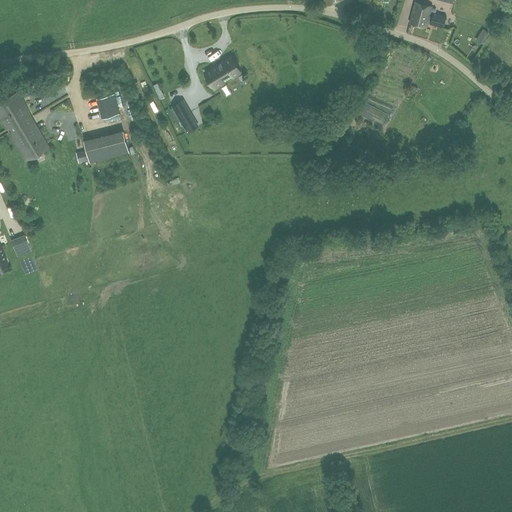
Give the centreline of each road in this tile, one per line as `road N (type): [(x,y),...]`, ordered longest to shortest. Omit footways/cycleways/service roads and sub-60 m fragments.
road 1 (unclassified): [(511,115),(429,45),(318,11),(238,10),(126,42)]
road 2 (track): [(201,511),(247,479),(511,419)]
road 3 (track): [(0,62),(126,42)]
